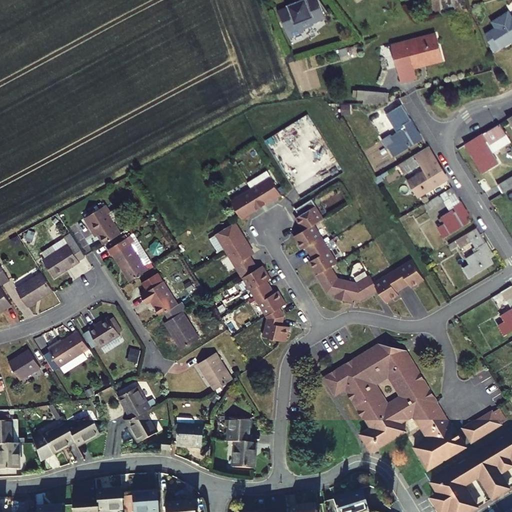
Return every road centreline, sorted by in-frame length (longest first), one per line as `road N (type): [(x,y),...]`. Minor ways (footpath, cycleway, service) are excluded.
road 1 (residential): [(0,487),(153,462),(218,485)]
road 2 (residential): [(0,337),(110,285),(159,359)]
road 3 (residential): [(281,485),(286,364),(323,330)]
road 4 (residential): [(281,485),(370,462),(390,474),(413,511)]
road 5 (residential): [(440,140),(511,257)]
road 6 (residential): [(433,321),(459,404),(490,386)]
